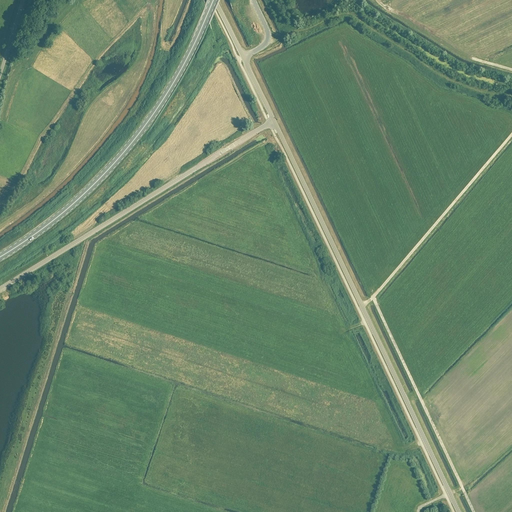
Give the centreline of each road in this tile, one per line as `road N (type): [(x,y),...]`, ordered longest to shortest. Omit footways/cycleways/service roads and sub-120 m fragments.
road 1 (unclassified): [(458,511),(273,121)]
road 2 (primary): [(0,257),(119,157),(167,93),(213,0)]
road 3 (unclassified): [(0,289),(273,121)]
road 4 (track): [(473,511),(372,298)]
road 5 (track): [(361,306),(511,134)]
